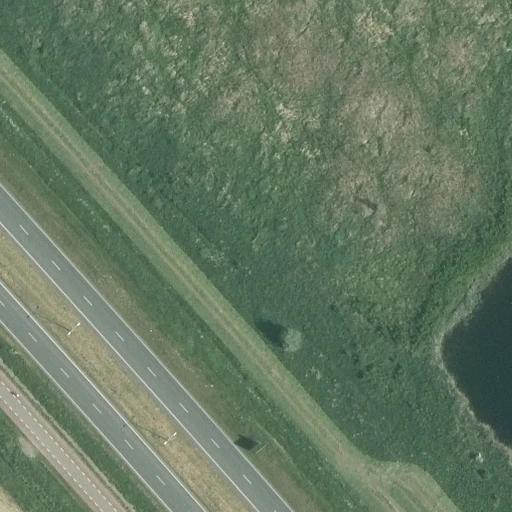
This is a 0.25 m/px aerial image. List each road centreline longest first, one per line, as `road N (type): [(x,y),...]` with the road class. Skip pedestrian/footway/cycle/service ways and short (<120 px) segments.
road 1 (trunk): [(270,511),(0,206)]
road 2 (trunk): [(0,306),(184,511)]
road 3 (unclassified): [(0,399),(99,511)]
